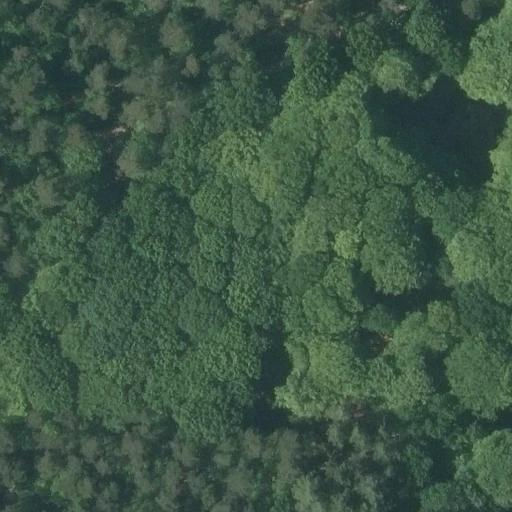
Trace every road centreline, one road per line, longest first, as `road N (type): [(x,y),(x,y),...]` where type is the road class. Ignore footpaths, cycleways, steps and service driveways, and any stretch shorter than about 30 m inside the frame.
road 1 (track): [(0,332),(101,230),(178,173),(276,120),(511,29)]
road 2 (track): [(486,511),(469,482),(367,389),(223,405),(0,393)]
road 3 (track): [(298,511),(308,392)]
